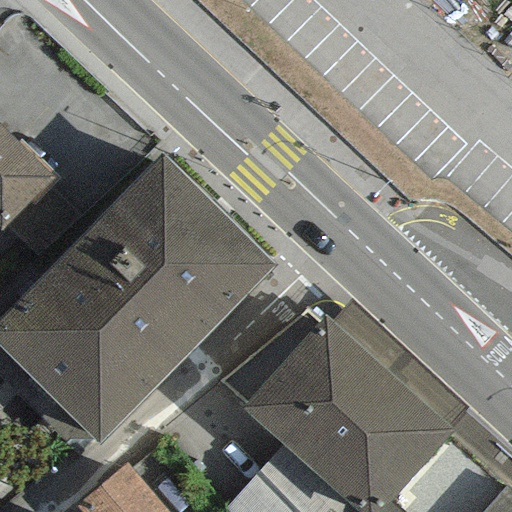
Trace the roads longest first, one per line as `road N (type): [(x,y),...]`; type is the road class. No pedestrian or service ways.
road 1 (residential): [(342,227),(308,269),(26,511)]
road 2 (primary): [(342,227),(86,0)]
road 3 (primary): [(511,387),(342,227)]
